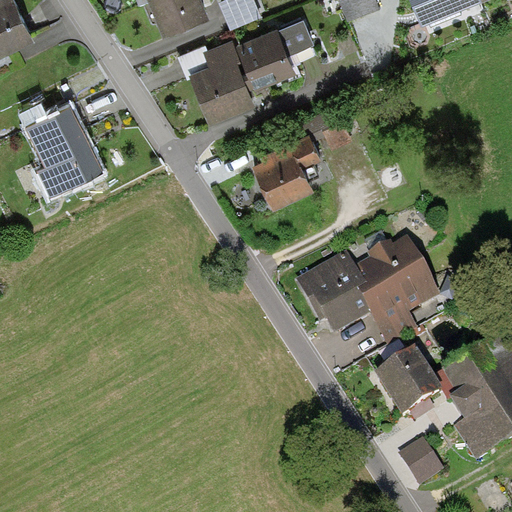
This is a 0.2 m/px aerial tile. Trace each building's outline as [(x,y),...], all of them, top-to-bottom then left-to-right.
[(0,0),(0,51),(35,33),(18,0),(0,0)] [(205,0),(151,0),(163,29),(210,10),(205,0)] [(256,0),(220,0),(231,26),(262,13),(256,0)] [(340,0),(348,18),(380,4),(378,0),(340,0)] [(434,0),(440,12),(468,0),(434,0)] [(277,23),(236,41),(254,82),(256,85),(264,82),(297,67),(290,48),(314,38),(304,14),(279,25),(277,23)] [(254,82),(236,41),(233,36),(203,47),(207,56),(209,60),(189,68),(210,119),(256,100),(250,83),(254,82)] [(91,141),(71,100),(26,123),(46,163),(37,167),(50,192),(103,165),(91,141)] [(292,123),(297,133),(309,128),(310,130),(322,125),(332,148),(354,138),(337,102),(292,123)] [(251,155),(274,204),(315,186),(304,162),(321,154),(310,130),(309,128),(297,133),(251,155)] [(375,318),(389,344),(417,328),(409,313),(441,295),(408,235),(394,243),(392,239),(366,253),(369,258),(356,265),(367,284),(358,289),(372,313),(375,318)] [(356,265),(348,249),(295,279),(320,323),(327,319),(331,326),(335,333),(372,313),(358,289),(367,284),(356,265)] [(511,347),(501,331),(435,374),(444,388),(442,390),(448,399),(451,398),(465,418),(454,425),(477,460),(511,436),(511,347)] [(416,346),(375,373),(403,415),(422,403),(442,390),(444,388),(435,374),(416,346)]
